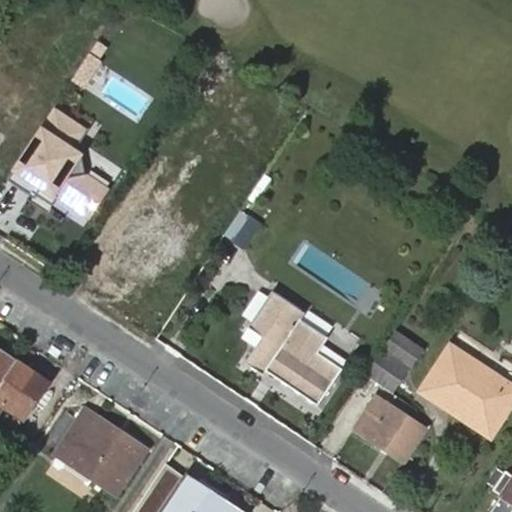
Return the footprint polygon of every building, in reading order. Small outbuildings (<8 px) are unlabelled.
[(88,130),(54,108),(12,174),(94,226),(115,193),(86,174),(86,155),(76,149),(88,130)] [(158,286),(191,232),(138,200),(105,254),(158,286)] [(247,217),(231,239),(244,248),(259,225),(247,217)] [(291,388),(304,397),(318,407),(342,370),(318,353),(328,338),(301,320),(305,314),(271,293),(248,330),(262,339),(246,363),(264,376),(267,372),(291,388)] [(367,377),(391,393),(407,370),(409,370),(423,350),(396,332),(367,377)] [(456,402),(497,429),(511,405),(511,385),(451,346),(420,392),(450,411),(456,402)] [(0,387),(17,362),(0,350),(0,387)] [(49,383),(17,362),(0,387),(0,400),(25,418),(49,383)] [(299,404),(304,397),(291,388),(286,395),(299,404)] [(491,437),(497,429),(456,402),(450,411),(491,437)] [(367,436),(404,461),(425,429),(388,404),(367,436)] [(55,453),(117,495),(148,449),(86,408),(55,453)] [(504,473),(496,467),(486,482),(495,488),(504,473)] [(504,473),(495,488),(493,490),(501,496),(490,511),(511,511),(511,474),(506,470),(504,473)] [(241,511),(227,502),(209,491),(198,483),(185,475),(160,511),(241,511)]
